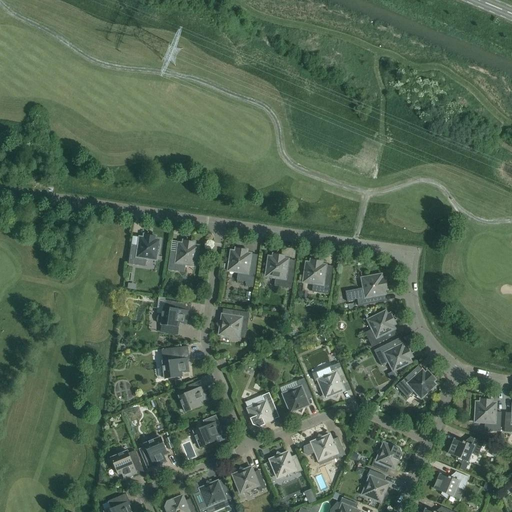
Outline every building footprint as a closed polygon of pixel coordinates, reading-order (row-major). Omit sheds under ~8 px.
[(156,239),(157,236),(143,233),(143,237),(138,236),(137,246),(131,245),(128,264),(145,267),(146,260),(157,262),(161,239),(156,239)] [(200,245),(195,245),(196,241),(182,239),(182,242),(177,242),(176,252),(170,251),(167,270),(184,273),(185,266),(196,268),(200,245)] [(251,263),(252,253),(248,252),(248,249),(234,247),(234,250),(230,250),(226,272),(238,274),(236,281),(245,282),(245,287),(253,288),(256,264),(251,263)] [(290,259),(285,258),(286,255),(272,253),(272,256),(267,255),(264,278),(275,280),(274,286),(291,289),(294,269),(288,269),(290,259)] [(322,264),(322,260),(310,259),(309,262),(305,261),(301,284),(313,285),(312,292),(329,295),(331,275),(326,274),(327,264),(322,264)] [(386,277),(383,278),(382,273),(359,277),(361,289),(345,292),(347,302),(357,300),(358,307),(377,303),(376,298),(386,296),(386,291),(389,291),(386,277)] [(190,312),(191,304),(165,300),(163,314),(160,315),(158,316),(156,319),(157,322),(158,324),(161,325),(179,328),(179,324),(186,325),(188,311),(190,312)] [(217,336),(240,339),(243,320),(248,321),(249,313),(230,310),(229,315),(221,313),(219,322),(216,324),(219,328),(217,336)] [(372,347),(389,338),(387,334),(396,329),(394,325),(397,324),(391,313),(388,315),(386,310),(365,320),(371,330),(364,333),(372,347)] [(394,347),(391,342),(374,351),(381,366),(387,363),(392,373),(413,363),(411,359),(414,358),(407,345),(404,346),(402,342),(394,347)] [(188,346),(161,350),(165,379),(182,377),(182,373),(188,372),(187,359),(189,359),(188,346)] [(311,374),(314,382),(317,381),(324,400),(332,397),(336,399),(338,395),(346,392),(342,383),(346,381),(339,363),(332,366),(334,373),(323,378),(320,371),(311,374)] [(406,399),(409,396),(416,405),(438,385),(434,381),(436,379),(428,371),(426,373),(422,368),(414,376),(411,373),(395,387),(406,399)] [(311,396),(304,379),(297,382),(299,386),(281,394),(289,415),(297,412),(301,413),(303,409),(310,406),(307,398),(311,396)] [(204,386),(201,380),(188,386),(190,391),(179,396),(186,413),(202,406),(201,402),(206,400),(201,387),(204,386)] [(254,391),(238,397),(240,401),(256,395),(254,391)] [(261,396),(263,401),(246,409),(253,425),(258,428),(275,421),(272,413),(276,411),(269,393),(261,396)] [(497,402),(493,402),(493,399),(479,398),(479,401),(474,401),(473,424),(484,424),(484,431),(500,432),(501,413),(497,412),(497,402)] [(205,426),(193,431),(200,448),(217,441),(215,437),(221,435),(216,423),(218,421),(216,415),(202,421),(205,426)] [(309,442),(310,443),(303,446),(302,452),(307,456),(314,453),(318,464),(337,456),(338,458),(345,455),(339,439),(334,442),(330,433),(322,436),(318,435),(317,439),(309,442)] [(191,454),(187,444),(191,443),(188,436),(175,441),(182,458),(191,454)] [(455,460),(461,464),(463,460),(467,462),(471,452),(478,455),(483,443),(470,437),(467,443),(463,442),(462,443),(454,440),(448,454),(456,457),(455,460)] [(138,449),(148,472),(155,469),(154,467),(166,462),(164,456),(168,454),(161,438),(144,445),(145,447),(138,449)] [(383,442),(375,460),(374,459),(371,467),(385,472),(387,468),(395,471),(402,454),(400,449),(383,442)] [(127,452),(111,459),(118,475),(121,473),(124,479),(136,474),(137,476),(144,474),(135,451),(128,453),(127,452)] [(289,451),(281,454),(277,452),(275,456),(268,459),(276,480),(294,473),(295,474),(302,471),(296,457),(292,459),(289,451)] [(259,472),(255,474),(252,466),(244,469),(240,467),(238,471),(231,475),(239,496),(258,488),(259,491),(266,488),(259,472)] [(367,477),(368,478),(360,496),(381,504),(384,497),(389,495),(387,491),(390,483),(382,480),(383,476),(370,470),(367,477)] [(448,495),(453,497),(456,488),(463,491),(469,478),(455,472),(453,478),(448,477),(448,478),(440,475),(434,489),(442,492),(441,495),(447,499),(448,495)] [(222,488),(218,480),(211,483),(207,481),(205,485),(197,488),(199,493),(193,496),(199,511),(211,511),(231,504),(230,501),(232,500),(226,486),(222,488)] [(485,482),(483,488),(489,491),(492,485),(485,482)] [(126,494),(108,501),(111,509),(104,511),(130,511),(127,503),(129,502),(126,494)] [(195,511),(191,501),(187,503),(183,494),(166,501),(164,507),(165,511),(195,511)] [(342,498),(339,503),(341,504),(337,511),(361,511),(362,511),(354,508),(356,503),(342,498)]
